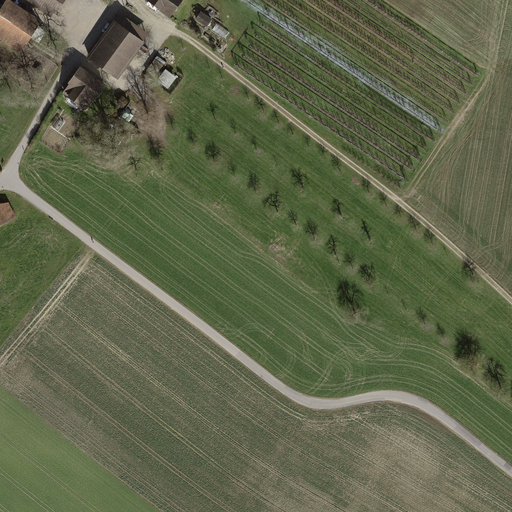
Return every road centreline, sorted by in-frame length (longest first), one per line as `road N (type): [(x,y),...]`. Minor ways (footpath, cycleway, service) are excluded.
road 1 (residential): [(511,471),(404,397),(319,405),(286,393),(8,179)]
road 2 (track): [(127,0),(204,49),(511,303)]
road 3 (track): [(8,179),(58,81),(117,0)]
